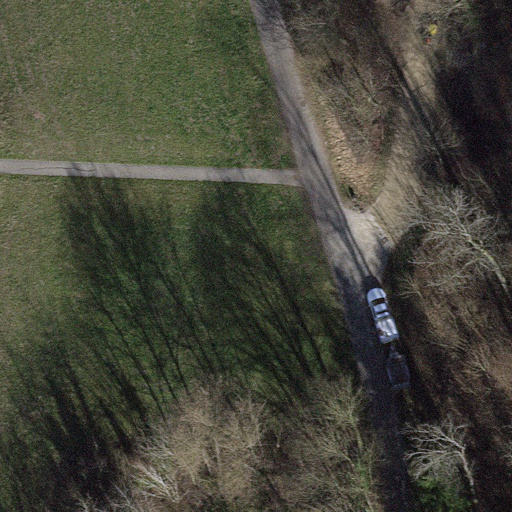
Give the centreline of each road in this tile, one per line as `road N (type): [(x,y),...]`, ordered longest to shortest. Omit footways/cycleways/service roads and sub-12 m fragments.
road 1 (residential): [(400,511),(399,449),(358,289),(268,0)]
road 2 (track): [(442,0),(430,28),(403,195),(358,289)]
